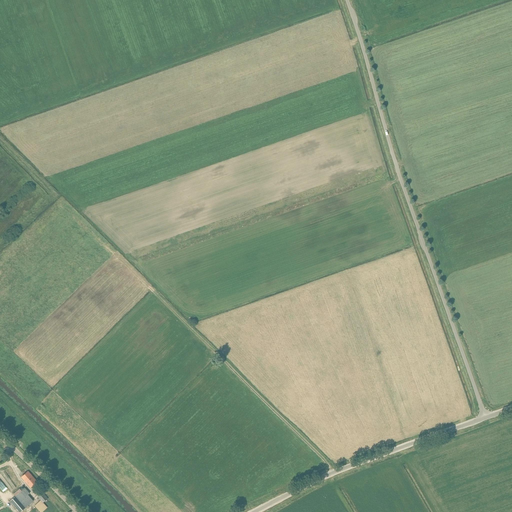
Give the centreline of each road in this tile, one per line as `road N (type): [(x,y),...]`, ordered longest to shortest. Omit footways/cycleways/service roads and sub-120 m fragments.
road 1 (unclassified): [(486,419),(346,0)]
road 2 (track): [(333,471),(140,277)]
road 3 (unclassified): [(253,511),(333,471),(486,419)]
